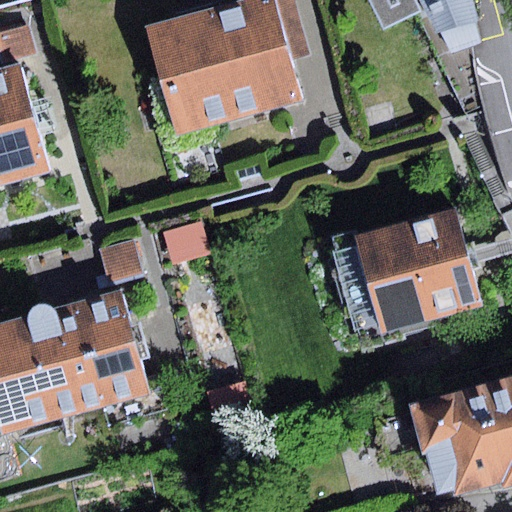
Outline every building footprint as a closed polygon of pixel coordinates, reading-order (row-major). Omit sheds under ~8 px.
[(302,101),(275,0),(243,0),(146,26),(176,135),(302,101)] [(414,0),(370,0),(384,30),(420,13),(414,0)] [(425,0),(452,55),(482,44),(476,22),(480,22),(474,0),(425,0)] [(28,25),(0,33),(0,47),(4,61),(35,51),(28,25)] [(0,186),(50,173),(40,135),(30,101),(20,64),(0,69),(0,186)] [(51,96),(30,101),(40,135),(61,129),(51,96)] [(383,335),(484,309),(457,210),(357,237),(383,335)] [(204,222),(164,234),(174,266),(214,254),(204,222)] [(137,241),(101,251),(110,281),(146,271),(137,241)] [(149,395),(122,292),(54,311),(50,307),(44,304),(38,304),(31,308),(27,314),(25,319),(0,326),(0,417),(5,434),(149,395)] [(511,375),(447,394),(476,494),(511,483),(511,375)] [(245,382),(208,392),(217,424),(254,413),(245,382)]
